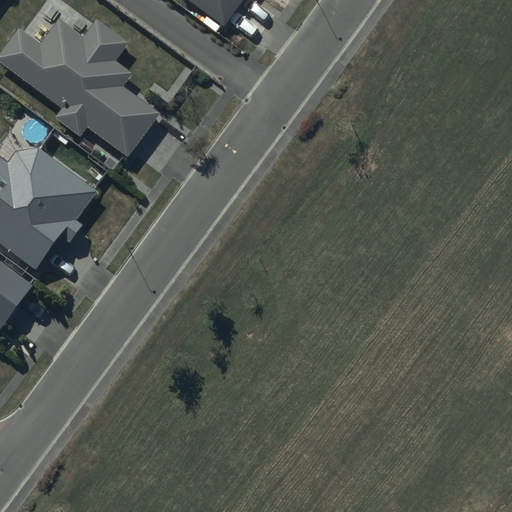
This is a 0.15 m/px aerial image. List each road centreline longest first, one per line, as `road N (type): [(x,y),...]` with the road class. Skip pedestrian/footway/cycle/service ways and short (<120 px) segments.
road 1 (residential): [(276,100),(2,472)]
road 2 (residential): [(276,100),(139,0)]
road 3 (residential): [(350,0),(276,100)]
